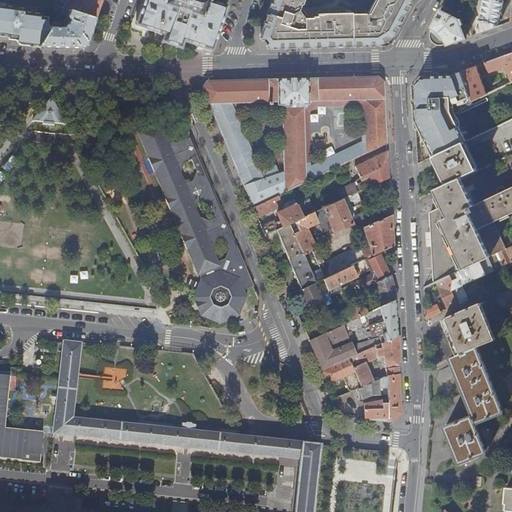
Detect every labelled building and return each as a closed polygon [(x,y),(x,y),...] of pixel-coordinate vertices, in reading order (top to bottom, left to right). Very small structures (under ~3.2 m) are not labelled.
[(66,0),(62,9),(69,11),(95,20),(101,0),(66,0)] [(143,0),(135,26),(163,35),(161,42),(181,49),(184,42),(212,51),(227,7),(210,1),(210,0),(143,0)] [(260,36),(268,48),(282,48),(283,49),(364,47),(377,47),(393,37),(398,28),(401,22),(410,4),(409,3),(409,0),(271,0),(268,9),(263,23),(264,25),(260,36)] [(484,0),(477,28),(479,34),(497,27),(504,1),(501,0),(484,0)] [(38,48),(49,29),(46,22),(39,21),(39,15),(22,12),(23,9),(0,6),(0,37),(17,39),(19,42),(31,44),(31,47),(38,48)] [(66,12),(62,9),(49,29),(38,48),(80,49),(86,45),(95,20),(69,11),(67,17),(69,22),(67,26),(66,27),(65,28),(65,29),(61,28),(62,23),(56,22),(57,22),(59,19),(61,20),(66,12)] [(459,20),(441,10),(432,27),(433,28),(431,33),(432,38),(436,43),(442,45),(447,43),(448,45),(466,38),(461,26),(464,25),(461,19),(459,20)] [(261,50),(266,50),(265,48),(266,47),(261,40),(260,40),(258,38),(256,44),(261,50)] [(511,53),(485,63),(489,73),(507,66),(511,78),(511,53)] [(473,101),(488,94),(477,67),(464,71),(462,72),(465,80),(473,101)] [(415,120),(433,158),(464,143),(466,142),(454,113),(474,103),(473,101),(465,80),(457,83),(454,75),(423,75),(423,80),(419,84),(415,84),(414,85),(415,93),(417,96),(417,98),(420,98),(420,103),(418,103),(415,120)] [(383,82),(378,77),(206,81),(202,88),(247,194),(253,208),(263,203),(276,197),(284,192),(291,189),(302,184),(306,182),(304,107),(308,107),(307,105),(309,105),(309,101),(365,100),(368,148),(362,148),(363,154),(368,152),(387,142),(383,82)] [(40,112),(32,121),(44,122),(43,123),(45,124),(47,123),(50,123),(52,124),(53,124),(53,123),(65,124),(51,99),(40,112)] [(309,101),(309,105),(307,105),(308,107),(304,107),(306,182),(345,163),(350,161),(355,158),(361,155),(363,154),(362,148),(368,148),(365,100),(309,101)] [(187,130),(183,120),(176,124),(180,133),(187,130)] [(202,309),(200,313),(202,317),(221,324),(239,316),(247,297),(244,290),(251,286),(189,138),(176,143),(166,140),(159,123),(137,132),(198,276),(200,275),(201,278),(194,297),(196,301),(200,302),(200,304),(202,309)] [(306,193),(315,212),(325,207),(335,202),(332,194),(354,183),(356,186),(371,179),(370,176),(362,180),(361,178),(357,170),(368,160),(387,151),(387,142),(368,152),(363,154),(361,155),(355,158),(357,161),(351,164),(350,161),(345,163),(306,182),(302,184),(291,189),(294,198),(306,193)] [(433,158),(445,184),(456,179),(457,180),(477,170),(464,143),(433,158)] [(430,214),(434,284),(437,282),(453,274),(456,273),(481,262),(481,261),(495,254),(496,254),(499,252),(507,249),(495,222),(511,214),(511,188),(505,191),(504,188),(497,191),(499,194),(474,206),(461,179),(477,171),(477,170),(457,180),(456,179),(445,184),(446,186),(436,191),(436,192),(443,207),(430,214)] [(364,227),(391,215),(389,177),(374,184),(358,191),(355,193),(357,197),(352,199),(353,201),(349,202),(346,201),(344,202),(351,220),(354,219),(355,216),(362,213),(365,219),(333,232),(332,229),(322,233),(318,223),(307,228),(317,249),(319,248),(325,261),(360,245),(362,251),(370,247),(364,227)] [(371,179),(356,186),(358,191),(374,184),(371,179)] [(295,199),(294,198),(291,189),(284,192),(276,197),(263,203),(253,208),(257,218),(295,199)] [(296,203),(303,217),(315,212),(306,193),(294,198),(295,199),(296,203)] [(289,224),(295,221),(303,217),(296,203),(293,204),(294,206),(278,214),(281,221),(283,227),(289,224)] [(261,226),(265,235),(276,230),(277,230),(275,223),(274,220),(261,226)] [(277,230),(283,227),(281,221),(275,223),(277,230)] [(289,224),(293,234),(299,231),(295,221),(289,224)] [(276,230),(289,260),(302,254),(293,234),(289,224),(283,227),(277,230),(276,230)] [(381,254),(384,261),(393,258),(392,246),(364,260),(369,270),(357,276),(328,290),(333,303),(334,304),(331,305),(336,316),(364,303),(366,308),(381,300),(376,284),(356,294),(355,292),(350,294),(351,296),(347,298),(342,288),(346,286),(347,287),(350,287),(352,286),(351,284),(374,272),(368,260),(381,254)] [(511,246),(507,249),(499,252),(505,266),(511,262),(511,246)] [(301,290),(315,283),(323,279),(325,278),(321,269),(312,272),(304,254),(302,254),(289,260),(301,290)] [(439,287),(449,309),(470,299),(463,285),(495,271),(501,269),(495,254),(481,261),(481,262),(456,273),(458,278),(453,280),(452,278),(455,277),(453,274),(437,282),(439,287)] [(352,265),(357,276),(369,270),(364,260),(352,265)] [(393,290),(396,289),(392,276),(378,281),(383,296),(388,294),(390,299),(395,298),(393,290)] [(309,313),(333,303),(328,290),(326,287),(319,290),(315,283),(301,290),(299,290),(309,313)] [(511,313),(511,289),(495,297),(498,306),(508,310),(511,313)] [(458,355),(477,347),(496,339),(488,319),(482,303),(451,316),(448,319),(444,320),(449,333),(458,355)] [(425,310),(426,319),(441,312),(438,305),(425,310)] [(380,337),(381,343),(385,341),(384,334),(372,337),(369,325),(364,314),(356,318),(358,322),(352,325),(350,321),(344,324),(347,333),(351,331),(352,334),(349,336),(351,341),(353,345),(380,337)] [(340,325),(325,333),(333,350),(351,341),(349,336),(347,333),(344,324),(340,325)] [(306,331),(310,340),(324,333),(320,325),(306,331)] [(383,356),(387,376),(399,374),(399,367),(400,366),(399,335),(397,336),(385,341),(381,343),(356,354),(349,357),(360,386),(373,381),(365,362),(377,357),(383,356)] [(299,459),(301,442),(240,436),(194,431),(194,424),(183,423),(182,429),(72,418),(81,343),(63,341),(62,343),(57,343),(57,352),(61,352),(55,416),(54,416),(52,434),(70,436),(70,435),(185,447),(299,459)] [(458,355),(451,358),(475,419),(473,420),(472,417),(446,427),(460,464),(482,455),(481,453),(486,451),(474,423),(477,422),(477,424),(504,412),(477,347),(458,355)] [(343,376),(349,391),(360,386),(349,357),(322,369),(327,383),(343,376)] [(399,374),(387,376),(384,376),(373,381),(360,386),(349,391),(333,397),(338,408),(371,395),(380,395),(379,387),(387,387),(388,402),(383,402),(382,397),(381,397),(381,400),(375,401),(375,398),(371,398),(372,401),(364,403),(364,419),(391,422),(401,413),(399,374)] [(9,377),(0,376),(0,459),(38,464),(42,433),(3,429),(9,377)] [(301,442),(299,459),(293,511),(313,511),(321,444),(301,442)]
